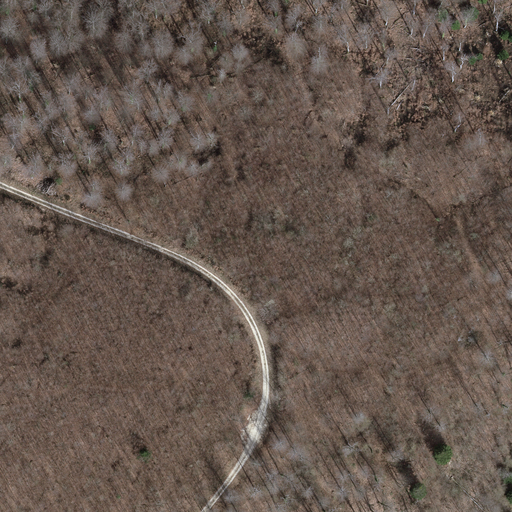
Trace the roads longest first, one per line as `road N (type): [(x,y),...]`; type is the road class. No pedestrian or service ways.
road 1 (track): [(200,511),(243,460),(261,418),(265,371),(251,321),(216,281),(154,246)]
road 2 (track): [(0,181),(154,246)]
